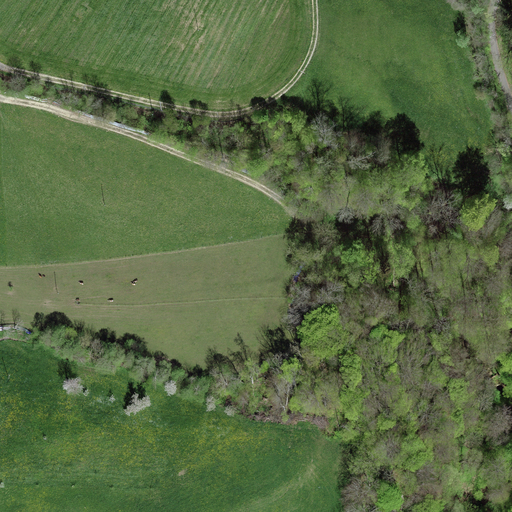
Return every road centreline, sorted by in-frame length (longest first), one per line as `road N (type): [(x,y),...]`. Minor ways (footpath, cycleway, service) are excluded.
road 1 (track): [(0,67),(216,115),(253,109),(305,65),(312,0)]
road 2 (track): [(0,98),(74,116),(252,184),(303,229)]
